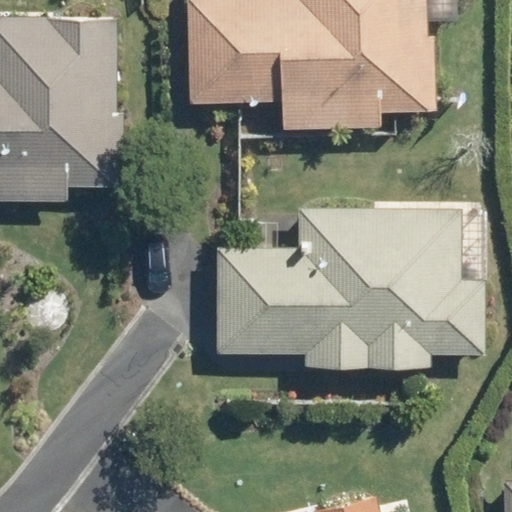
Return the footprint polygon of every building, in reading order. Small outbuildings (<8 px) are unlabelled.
[(423,0),(188,0),(189,95),(280,93),(280,119),(378,117),(378,103),(434,102),(433,28),(423,29),(423,0)] [(115,11),(0,8),(0,192),(64,193),(64,178),(120,179),(122,104),(113,104),(115,11)] [(461,271),(461,200),(297,199),(297,240),(216,240),(215,344),(304,345),(304,357),(429,358),(429,346),(483,347),(484,272),(461,271)] [(511,511),(511,472),(503,473),(503,511),(511,511)] [(379,511),(372,486),(271,511),(379,511)]
